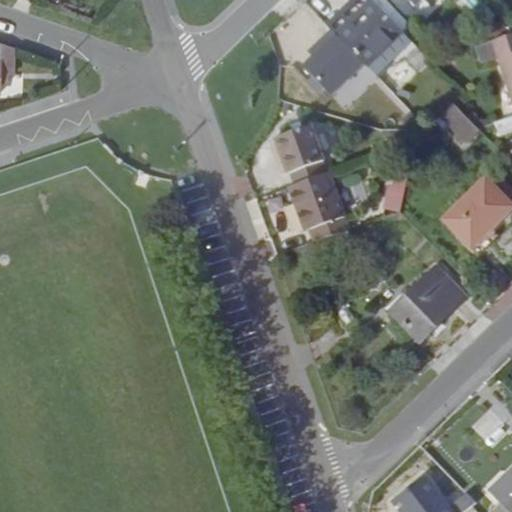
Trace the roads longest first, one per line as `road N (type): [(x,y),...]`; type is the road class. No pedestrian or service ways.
road 1 (residential): [(317,502),(175,77)]
road 2 (residential): [(511,314),(317,502)]
road 3 (residential): [(0,16),(175,77)]
road 4 (residential): [(175,77),(0,135)]
